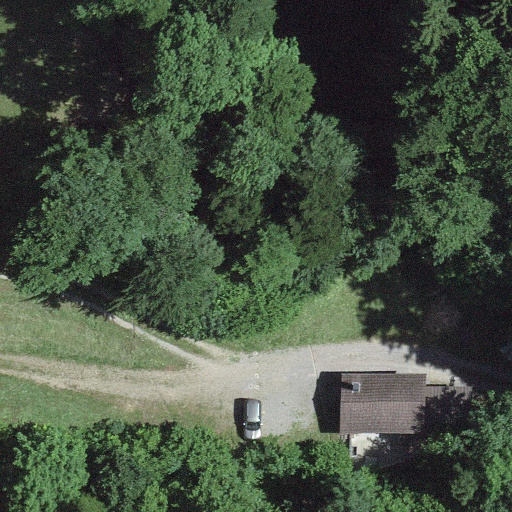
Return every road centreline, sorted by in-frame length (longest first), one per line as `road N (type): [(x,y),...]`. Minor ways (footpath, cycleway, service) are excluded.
road 1 (track): [(255,365),(188,345),(86,292),(0,268)]
road 2 (track): [(255,365),(123,372),(0,360)]
